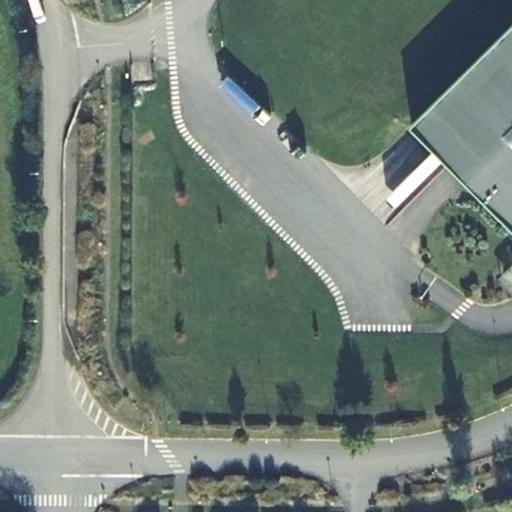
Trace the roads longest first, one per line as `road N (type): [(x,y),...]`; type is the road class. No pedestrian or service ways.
road 1 (residential): [(60,460),(420,458),(511,431)]
road 2 (residential): [(49,0),(64,252)]
road 3 (residential): [(64,252),(60,460)]
